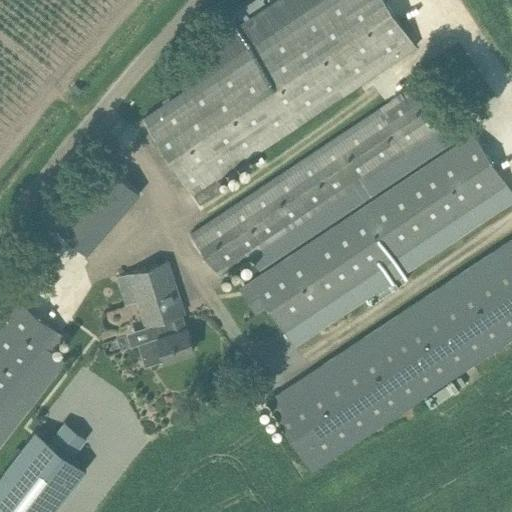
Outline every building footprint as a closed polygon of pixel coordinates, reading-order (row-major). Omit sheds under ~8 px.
[(184,91),(143,118),(193,193),(200,203),(223,188),(216,178),(417,45),(386,0),(274,0),(198,51),(202,57),(174,75),(184,91)] [(424,78),(192,234),(219,276),(250,255),(259,270),(462,135),(424,78)] [(511,188),(474,133),(240,289),(256,313),(268,306),(294,347),(511,201),(511,188)] [(103,160),(51,220),(87,252),(139,191),(103,160)] [(511,237),(267,400),(288,431),(303,454),(312,467),(313,468),(445,381),(457,373),(460,371),(511,336),(511,237)] [(167,260),(129,272),(117,276),(125,304),(138,300),(146,325),(148,325),(152,339),(138,343),(145,365),(193,349),(186,327),(185,327),(181,314),(184,313),(167,260)] [(0,316),(0,446),(66,361),(50,348),(61,333),(15,297),(0,316)] [(35,429),(0,474),(0,511),(51,511),(86,467),(35,429)]
